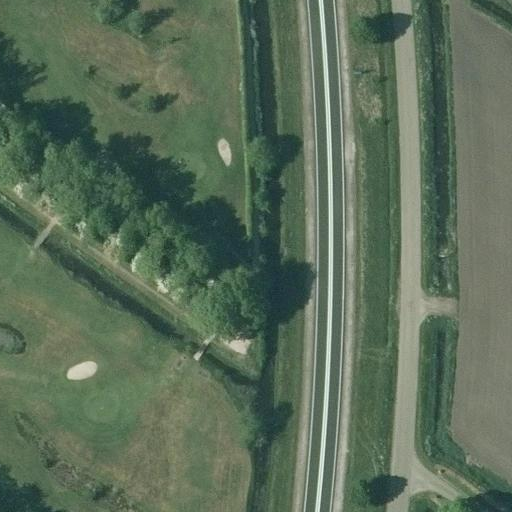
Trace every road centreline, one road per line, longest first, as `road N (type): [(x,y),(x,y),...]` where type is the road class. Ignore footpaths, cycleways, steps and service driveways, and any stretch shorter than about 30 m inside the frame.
road 1 (unclassified): [(401,511),(417,313),(398,0)]
road 2 (trunk): [(311,511),(330,312),(317,0)]
